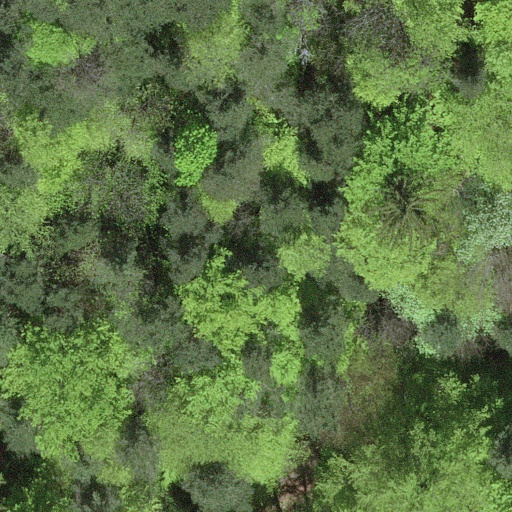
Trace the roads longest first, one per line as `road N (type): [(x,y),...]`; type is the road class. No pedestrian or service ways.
road 1 (track): [(369,437),(263,421),(83,413),(0,395)]
road 2 (track): [(201,511),(511,377)]
